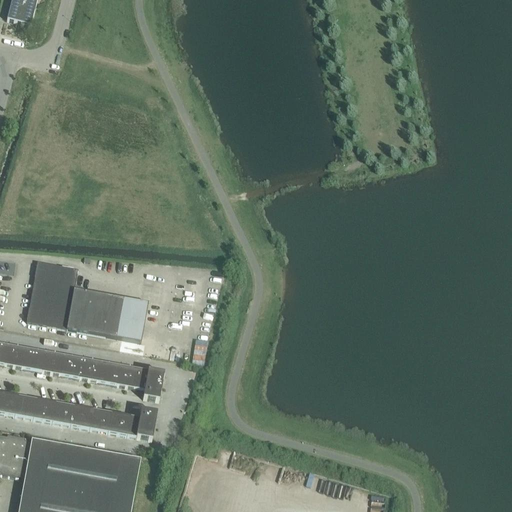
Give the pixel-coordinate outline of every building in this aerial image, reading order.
[(12,0),(6,23),(30,29),(37,0),(12,0)] [(38,265),(27,325),(66,332),(67,333),(67,332),(116,341),(123,301),(74,292),(77,272),(38,265)] [(0,347),(0,367),(144,393),(142,401),(158,404),(163,377),(0,347)] [(0,395),(0,416),(151,443),(156,416),(140,413),(139,421),(0,395)] [(0,477),(18,481),(18,479),(24,481),(18,511),(130,511),(140,462),(31,442),(31,444),(25,443),(25,441),(7,438),(6,440),(0,438),(0,477)]
